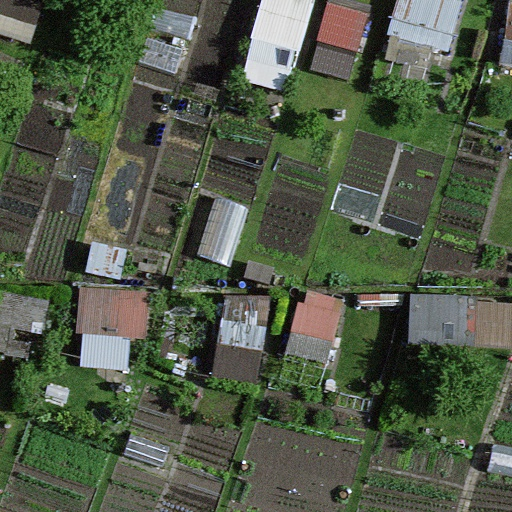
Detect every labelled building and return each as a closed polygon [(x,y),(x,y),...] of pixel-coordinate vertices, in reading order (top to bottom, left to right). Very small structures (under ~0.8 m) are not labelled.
[(298,79),(316,0),(265,0),(249,68),(298,79)] [(337,0),(323,54),(361,65),(378,0),(337,0)] [(405,0),(399,26),(457,41),(467,0),(405,0)] [(93,275),(84,352),(144,359),(153,282),(93,275)] [(270,363),(274,288),(232,285),(227,360),(270,363)] [(511,288),(419,286),(418,328),(511,331),(511,288)]
